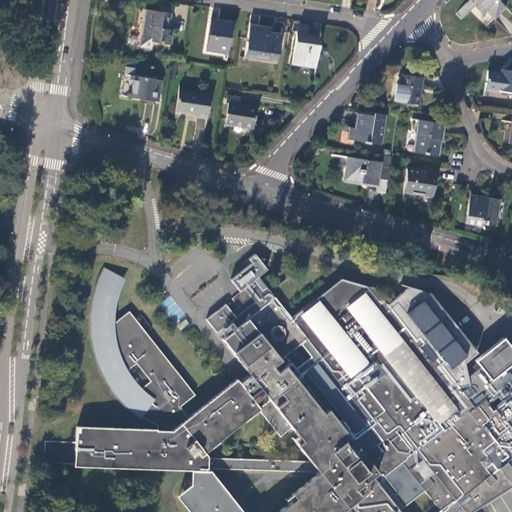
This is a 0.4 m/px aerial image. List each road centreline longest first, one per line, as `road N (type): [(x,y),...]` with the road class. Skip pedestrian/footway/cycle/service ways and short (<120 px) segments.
road 1 (secondary): [(39,126),(10,295),(4,371),(12,400)]
road 2 (secondary): [(12,400),(25,369),(57,130)]
road 3 (residential): [(254,188),(511,263)]
road 4 (residential): [(254,188),(401,30)]
road 5 (residential): [(57,130),(254,188)]
road 6 (residential): [(228,0),(401,30)]
road 7 (residential): [(444,59),(475,139),(493,164),(511,173)]
